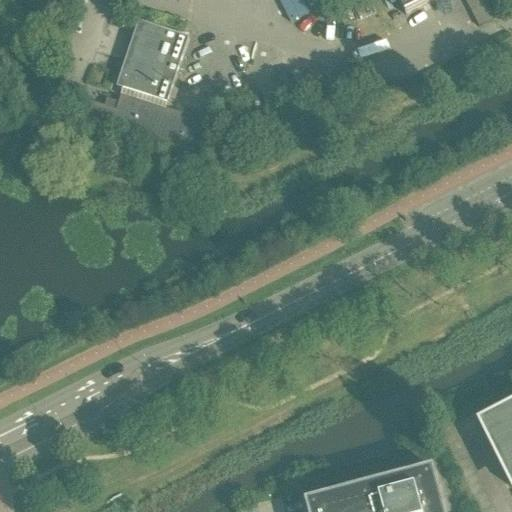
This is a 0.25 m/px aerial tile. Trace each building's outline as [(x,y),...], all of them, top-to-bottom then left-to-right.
[(305,0),(310,9),(327,0),(396,0),(405,17),(439,0),(305,0)] [(166,106),(187,41),(137,24),(115,90),(166,106)] [(91,104),(84,126),(159,151),(195,163),(199,151),(207,124),(159,108),(122,96),(119,104),(107,101),(105,108),(91,104)] [(511,410),(483,425),(511,481),(511,410)] [(444,511),(434,471),(306,504),(307,511),(444,511)]
